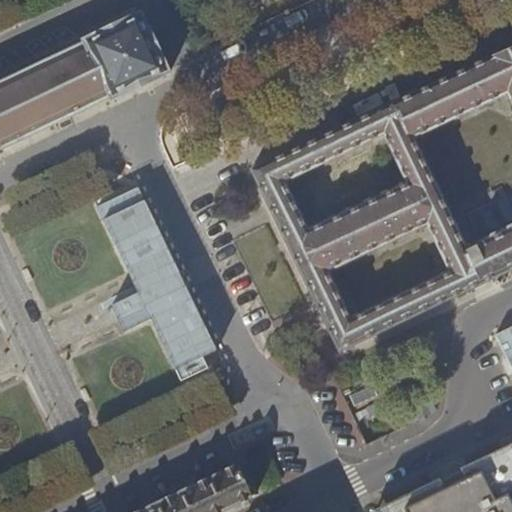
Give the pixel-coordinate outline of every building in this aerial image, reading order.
[(190,0),(199,18),(238,0),(190,0)] [(0,150),(111,98),(112,101),(171,73),(141,12),(104,30),(83,40),(84,43),(66,52),(0,83),(0,150)] [(339,352),(458,296),(511,270),(511,46),(509,48),(253,171),(263,190),(304,275),(331,336),(339,352)] [(356,70),(343,47),(221,102),(177,122),(190,148),(233,128),(356,70)] [(511,321),(496,327),(511,368),(511,321)] [(441,478),(372,511),(511,511),(511,443),(461,468),(465,477),(445,487),(441,478)] [(225,511),(253,499),(237,467),(141,511),(225,511)]
